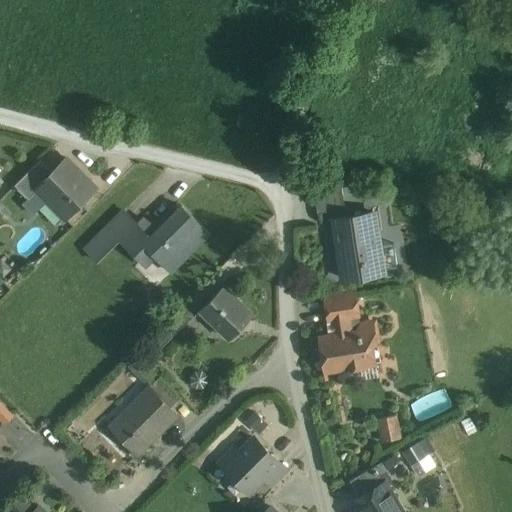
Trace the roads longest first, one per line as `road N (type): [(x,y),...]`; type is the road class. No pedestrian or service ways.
road 1 (residential): [(0,119),(286,188),(288,366)]
road 2 (residential): [(110,511),(272,370),(288,366)]
road 3 (residential): [(288,366),(324,511)]
road 4 (residential): [(0,496),(48,451),(106,511)]
